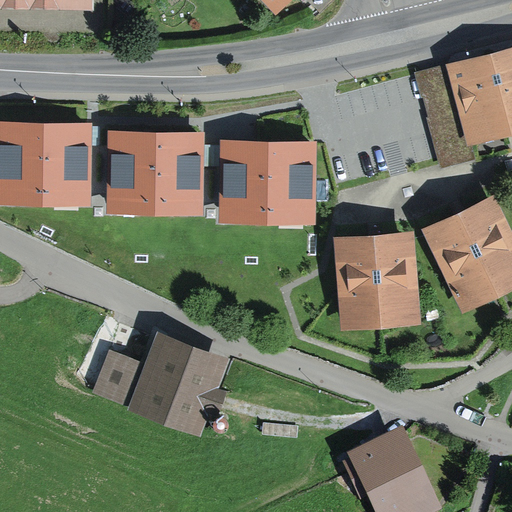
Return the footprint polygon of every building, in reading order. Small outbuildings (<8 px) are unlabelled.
[(0,0),(0,7),(93,9),(93,0),(0,0)] [(263,0),(275,13),(289,0),(263,0)] [(511,44),(445,62),(446,63),(467,144),(472,143),(510,132),(511,131),(511,44)] [(476,158),(472,143),(467,144),(446,63),(414,72),(415,74),(437,157),(439,164),(440,168),(473,159),(476,158)] [(92,120),(0,118),(0,202),(91,204),(92,120)] [(198,129),(107,128),(106,212),(204,213),(204,144),(204,129),(198,129)] [(257,137),(220,137),(219,144),(219,221),(316,222),(317,143),(317,138),(313,138),(257,137)] [(385,218),(385,214),(414,215),(414,192),(335,189),(334,217),(385,218)] [(511,228),(494,190),(421,225),(462,311),(511,287),(511,228)] [(414,227),(333,233),(340,328),(421,323),(414,227)] [(200,436),(208,413),(217,416),(227,390),(218,387),(229,356),(157,329),(145,362),(109,348),(92,392),(128,406),(127,409),(200,436)] [(225,426),(226,424),(225,421),(224,418),(221,417),(219,416),(216,417),(214,418),(212,421),(212,424),(212,426),(214,429),(216,430),(219,431),(222,430),(224,429),(225,426)] [(441,511),(402,429),(346,456),(373,511),(441,511)]
